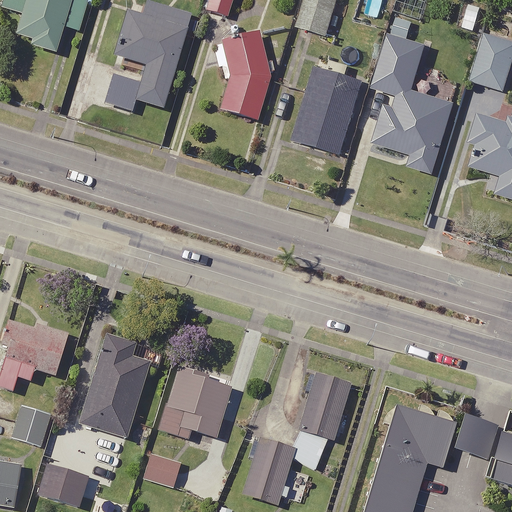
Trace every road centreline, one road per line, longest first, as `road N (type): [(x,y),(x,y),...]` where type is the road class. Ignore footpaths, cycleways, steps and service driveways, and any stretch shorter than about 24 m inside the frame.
road 1 (secondary): [(511,355),(0,198)]
road 2 (secondary): [(0,156),(511,311)]
